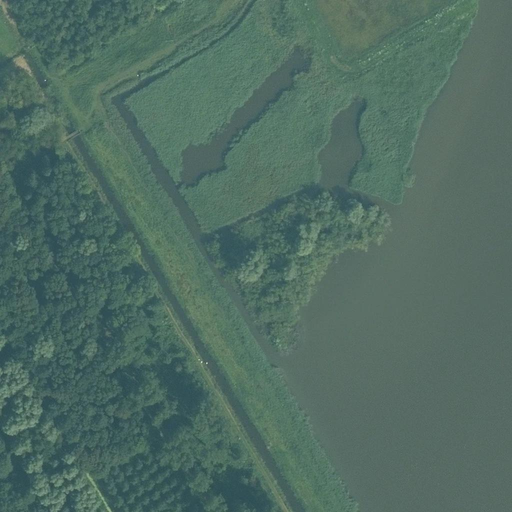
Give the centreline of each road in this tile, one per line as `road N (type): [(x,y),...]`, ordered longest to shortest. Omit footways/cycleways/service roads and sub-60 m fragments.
road 1 (track): [(104,118),(341,511)]
road 2 (track): [(298,0),(345,71),(468,5)]
